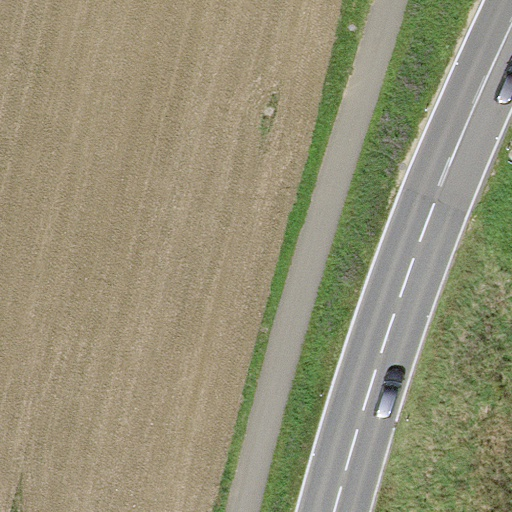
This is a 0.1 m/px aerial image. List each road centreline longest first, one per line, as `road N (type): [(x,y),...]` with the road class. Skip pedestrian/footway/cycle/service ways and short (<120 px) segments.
road 1 (track): [(383,0),(246,511)]
road 2 (primary): [(511,21),(443,161),(331,511)]
